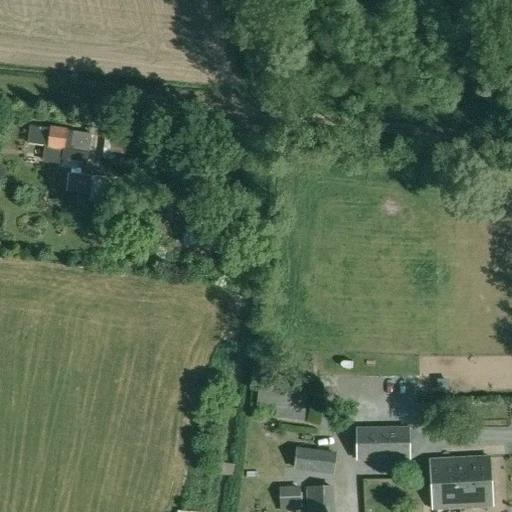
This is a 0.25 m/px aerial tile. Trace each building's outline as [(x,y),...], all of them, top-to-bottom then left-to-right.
[(28,144),(87,152),(90,134),(31,126),(28,144)] [(140,159),(142,136),(113,133),(110,160),(141,163),(141,159),(140,159)] [(374,460),(374,459),(385,459),(385,455),(410,455),(410,428),(357,428),(357,461),(374,460)] [(333,473),(334,454),(297,450),(294,469),(333,473)] [(430,461),(433,509),(493,505),(490,457),(430,461)]
